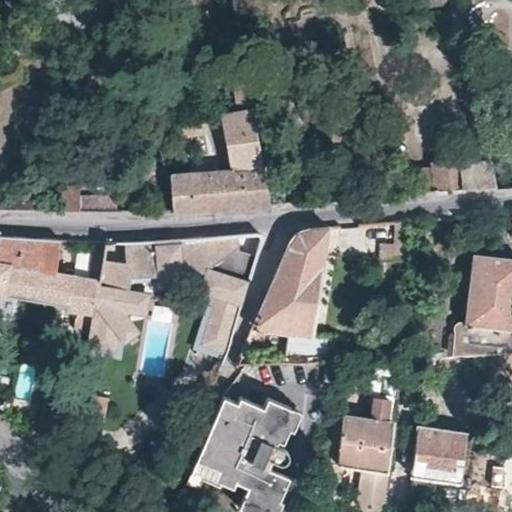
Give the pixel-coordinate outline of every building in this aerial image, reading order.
[(484,125),(479,95),(466,97),(471,128),(484,125)] [(235,172),(172,176),(174,212),(222,209),(271,206),(253,112),(224,119),(235,172)] [(494,189),(490,163),(461,166),(464,191),(494,189)] [(416,195),(438,193),(435,169),(414,171),(416,195)] [(382,263),(408,261),(405,220),(397,221),(399,245),(381,246),(382,263)] [(299,233),(293,239),(273,282),(318,290),(331,226),(315,228),(306,230),(299,233)] [(149,242),(104,242),(100,267),(90,337),(87,350),(113,353),(129,262),(194,259),(193,257),(230,255),(229,269),(225,284),(219,283),(200,349),(227,356),(229,351),(244,298),(261,237),(260,234),(258,233),(179,239),(149,242)] [(23,236),(0,234),(0,294),(29,300),(29,299),(34,270),(18,267),(23,236)] [(23,236),(18,267),(34,270),(29,299),(29,300),(38,301),(43,271),(42,271),(44,260),(47,238),(26,237),(23,236)] [(56,272),(61,239),(47,238),(44,260),(42,271),(43,271),(38,301),(67,307),(67,310),(77,313),(74,329),(78,335),(90,337),(100,267),(91,266),(89,276),(56,272)] [(456,355),(488,353),(511,353),(511,258),(475,254),(465,322),(459,322),(457,321),(455,322),(453,324),(453,327),(454,330),(450,356),(456,355)] [(273,282),(247,340),(264,343),(266,330),(287,334),(285,349),(307,351),(309,338),(318,290),(273,282)] [(453,374),(485,373),(486,369),(488,353),(456,355),(453,374)] [(511,353),(488,353),(486,369),(511,369),(511,353)] [(450,356),(427,357),(425,375),(453,374),(456,355),(450,356)] [(336,412),(331,462),(365,467),(360,506),(382,509),(388,472),(401,358),(370,359),(368,386),(376,386),(372,418),(336,412)] [(224,393),(192,470),(222,484),(226,474),(250,486),(242,505),(257,511),(268,511),(277,492),(283,495),(293,474),(275,465),(280,455),(285,458),(288,456),(289,455),(291,454),(291,451),(291,449),(291,447),(290,445),(284,443),(292,426),(287,424),(295,406),(270,395),(265,404),(241,393),(238,399),(224,393)] [(102,434),(107,402),(84,397),(79,429),(102,434)] [(303,410),(295,406),(287,424),(292,426),(295,427),(303,410)] [(469,433),(419,425),(412,474),(461,481),(469,433)] [(279,511),(287,497),(283,495),(277,492),(268,511),(279,511)]
